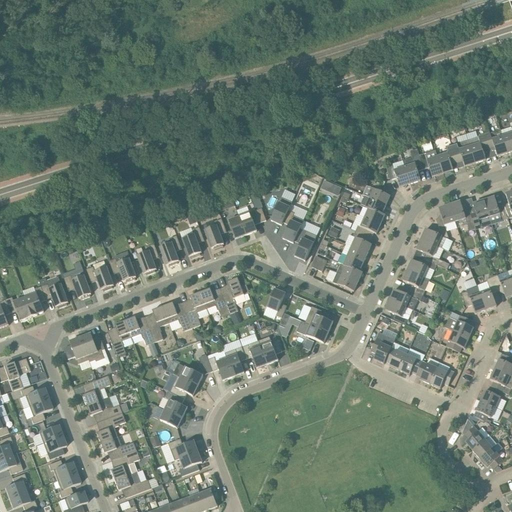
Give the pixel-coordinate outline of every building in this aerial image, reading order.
[(511,131),(511,133),(502,136),(508,154),(511,152),(511,126),(511,127),(511,131)] [(497,157),(508,154),(502,136),(500,130),(490,134),(490,133),(484,135),(489,150),(494,148),(497,157)] [(468,141),(475,164),(486,161),(483,152),(489,150),(484,135),(478,137),(468,141)] [(465,168),(475,164),(468,141),(451,146),(456,160),(462,158),(465,168)] [(437,157),(443,175),(453,171),(450,162),(456,160),(451,146),(445,148),(447,154),(437,157)] [(411,153),(413,158),(402,161),(410,185),(421,182),(418,172),(424,171),(419,156),(420,156),(418,151),(411,153)] [(432,178),(443,175),(437,157),(435,151),(420,156),(419,156),(424,171),(429,169),(432,178)] [(400,188),(410,185),(402,161),(386,166),(391,181),(397,179),(400,188)] [(324,181),(321,189),(327,192),(331,184),(324,181)] [(367,187),(363,196),(365,197),(369,199),(386,207),(390,197),(385,195),(388,190),(383,187),(379,186),(376,184),(374,183),(372,189),(367,187)] [(511,213),(511,211),(511,210),(511,192),(506,195),(509,204),(503,206),(507,219),(511,217),(511,213)] [(365,197),(360,207),(369,210),(382,216),(382,215),(386,207),(369,199),(365,197)] [(507,219),(503,206),(498,208),(495,198),(484,202),(492,226),(502,222),(502,221),(507,219)] [(281,199),(271,222),(282,226),(283,224),(288,212),(291,206),(292,204),(281,199)] [(475,230),(475,231),(492,226),(484,202),(473,205),(476,214),(471,216),(475,230)] [(465,220),(465,218),(460,203),(450,206),(455,223),(465,220)] [(444,226),(455,223),(450,206),(439,210),(442,219),(436,221),(438,227),(437,229),(446,233),(444,226)] [(261,210),(256,212),(260,224),(266,222),(267,222),(262,210),(261,210)] [(369,210),(365,219),(381,226),(385,216),(382,215),(382,216),(369,210)] [(250,214),(239,218),(246,236),(257,232),(255,226),(260,224),(256,212),(250,214)] [(289,226),(283,240),(294,245),(294,243),(300,230),(304,222),(303,221),(293,217),(294,215),(288,212),(283,224),(289,226)] [(188,219),(190,225),(196,223),(194,216),(188,219)] [(475,230),(471,216),(465,218),(465,220),(469,231),(475,230)] [(239,218),(229,222),(236,240),(246,236),(239,218)] [(358,226),(355,232),(372,239),(374,234),(377,235),(381,226),(365,219),(361,228),(358,226)] [(226,234),(227,234),(222,220),(215,223),(216,227),(205,231),(212,250),(214,249),(214,251),(213,251),(214,251),(223,248),(223,247),(222,248),(222,246),(224,246),(220,235),(226,233),(226,234)] [(203,242),(204,242),(199,228),(192,231),(194,236),(182,240),(189,258),(189,259),(191,258),(191,259),(191,260),(201,256),(200,256),(200,255),(202,254),(202,253),(201,253),(198,244),(203,242)] [(332,228),(329,236),(336,239),(338,235),(334,234),(336,230),(332,228)] [(421,241),(437,248),(442,250),(446,239),(448,240),(448,239),(446,233),(437,229),(435,234),(426,230),(421,241)] [(300,230),(294,243),(300,245),(295,258),(305,262),(317,237),(306,232),(300,230)] [(355,238),(351,248),(368,255),(372,246),(369,245),(372,239),(355,232),(353,237),(355,238)] [(171,244),(160,248),(167,267),(169,266),(169,267),(168,268),(169,268),(178,265),(178,264),(177,264),(177,263),(179,262),(175,252),(181,250),(181,251),(182,250),(177,237),(170,239),(171,244)] [(449,265),(433,258),(437,248),(421,241),(417,251),(426,255),(423,260),(436,266),(437,266),(447,271),(449,265)] [(158,259),(159,259),(154,245),(147,248),(149,252),(137,257),(144,275),(146,275),(147,276),(146,276),(146,277),(156,273),(155,273),(155,271),(157,271),(157,270),(156,270),(153,261),(158,258),(158,259)] [(321,245),(317,255),(324,258),(326,253),(325,252),(326,248),(327,248),(321,245)] [(346,246),(342,255),(347,257),(348,257),(364,264),(368,255),(351,248),(346,246)] [(342,255),(338,264),(341,265),(346,268),(346,267),(359,273),(360,273),(364,264),(348,257),(347,257),(342,255)] [(316,257),(311,268),(317,271),(322,260),(316,257)] [(134,279),(136,278),(129,260),(118,264),(116,260),(109,262),(114,276),(115,276),(115,275),(120,273),(124,283),(126,282),(126,283),(126,284),(135,281),(135,280),(134,279)] [(322,260),(317,271),(322,273),(327,262),(322,260)] [(407,272),(430,281),(434,271),(436,266),(442,269),(437,266),(436,266),(423,260),(421,265),(412,261),(407,272)] [(337,273),(336,274),(358,283),(362,274),(360,273),(359,273),(346,267),(346,268),(341,265),(337,273)] [(114,286),(113,286),(107,268),(95,273),(93,268),(86,271),(91,284),(92,284),(92,283),(97,281),(101,291),(101,292),(103,291),(104,292),(103,292),(103,293),(113,289),(112,289),(112,287),(114,287),(114,286)] [(425,291),(430,281),(407,272),(403,282),(412,286),(410,291),(423,297),(425,291)] [(336,274),(332,283),(338,286),(354,293),(358,283),(336,274)] [(506,299),(511,297),(511,283),(510,278),(499,282),(497,276),(492,278),(497,292),(503,290),(506,299)] [(70,292),(75,290),(79,300),(81,299),(81,301),(80,301),(81,301),(90,298),(90,297),(89,296),(91,295),(84,277),(73,281),(71,277),(64,279),(69,293),(70,293),(70,292)] [(480,294),(486,311),(497,307),(492,294),(497,292),(492,278),(486,280),(490,290),(480,294)] [(220,290),(230,316),(238,312),(236,305),(235,300),(250,294),(246,286),(241,288),(238,280),(227,284),(229,287),(221,290),(220,290)] [(41,288),(46,301),(47,301),(47,300),(52,298),(56,308),(56,309),(58,308),(58,309),(58,310),(67,306),(66,305),(68,304),(68,303),(61,286),(50,290),(48,285),(41,288)] [(25,299),(32,318),(38,316),(38,315),(44,313),(40,303),(46,301),(41,288),(35,290),(36,295),(25,299)] [(221,319),(230,316),(220,290),(220,291),(212,294),(210,290),(200,294),(207,311),(216,307),(218,312),(218,311),(221,319)] [(282,320),(287,308),(281,305),(285,295),(275,291),(267,309),(278,313),(276,317),(282,320)] [(423,297),(410,291),(407,296),(395,291),(390,301),(413,311),(418,301),(420,302),(423,297)] [(476,315),(486,311),(480,294),(469,298),(467,292),(462,294),(463,299),(467,308),(472,306),(476,315)] [(197,314),(207,311),(200,294),(190,298),(191,301),(183,304),(192,330),(201,326),(198,319),(199,319),(197,314)] [(26,320),(27,320),(32,318),(25,299),(14,303),(12,298),(6,301),(11,315),(11,314),(16,312),(20,322),(26,320)] [(1,307),(0,307),(0,329),(9,326),(5,316),(10,314),(10,315),(11,315),(6,301),(0,302),(0,303),(1,307)] [(408,321),(413,311),(390,301),(385,311),(394,315),(392,321),(401,325),(405,326),(407,322),(408,321)] [(184,333),(192,330),(183,304),(182,304),(182,305),(174,308),(173,304),(163,308),(169,325),(178,321),(180,326),(181,325),(184,333)] [(160,328),(169,325),(163,308),(152,312),(154,316),(146,319),(146,318),(145,318),(155,344),(163,341),(161,333),(162,333),(160,328)] [(312,308),(305,324),(311,326),(329,334),(333,324),(326,321),(328,315),(318,311),(312,308)] [(445,329),(453,332),(469,340),(474,329),(471,328),(473,323),(460,317),(457,322),(450,319),(445,329)] [(146,347),(155,344),(145,318),(145,319),(137,322),(136,318),(125,322),(132,339),(141,336),(143,340),(144,340),(146,347)] [(285,328),(288,322),(282,320),(279,325),(285,328)] [(122,343),(132,339),(125,322),(115,326),(116,330),(109,333),(108,332),(117,358),(126,355),(123,347),(124,347),(122,343)] [(306,337),(324,345),(329,334),(311,326),(306,337)] [(469,340),(453,332),(446,348),(460,354),(462,349),(465,350),(469,340)] [(374,360),(384,365),(386,362),(385,362),(391,349),(392,349),(393,346),(394,343),(395,341),(379,334),(371,353),(376,355),(374,360)] [(80,339),(89,362),(90,364),(97,361),(98,363),(104,360),(101,352),(105,351),(99,335),(98,336),(98,337),(92,339),(91,335),(80,339)] [(89,362),(80,339),(70,343),(71,347),(64,350),(68,361),(75,358),(78,366),(89,362)] [(261,347),(267,366),(278,362),(276,356),(288,352),(283,339),(271,344),(271,343),(261,347)] [(389,367),(400,372),(408,353),(393,346),(392,349),(391,349),(385,362),(386,362),(391,365),(389,367)] [(246,361),(248,366),(255,364),(257,370),(267,366),(261,347),(250,351),(250,352),(244,354),(246,361)] [(227,360),(234,378),(244,374),(240,363),(246,361),(244,354),(242,348),(236,351),(225,355),(227,360)] [(411,374),(416,376),(423,360),(408,353),(400,372),(410,376),(411,374)] [(511,362),(511,359),(502,355),(495,371),(510,377),(511,371),(511,365),(511,362)] [(205,376),(213,373),(208,361),(206,356),(199,359),(205,376)] [(219,371),(223,382),(234,378),(227,360),(216,364),(214,358),(208,361),(213,373),(219,371)] [(14,364),(3,368),(8,381),(12,393),(23,389),(30,386),(26,374),(30,373),(26,360),(16,363),(16,364),(14,365),(14,364)] [(420,381),(430,386),(439,367),(423,360),(416,376),(421,378),(420,381)] [(439,367),(430,386),(440,390),(443,385),(448,387),(454,374),(439,367)] [(203,377),(186,368),(181,378),(198,387),(203,377)] [(502,393),(508,396),(511,386),(511,378),(510,377),(495,371),(490,381),(494,383),(491,388),(502,393)] [(46,379),(43,373),(39,374),(38,378),(39,382),(46,379)] [(119,375),(112,377),(114,384),(122,381),(119,375)] [(87,407),(104,401),(100,391),(105,390),(104,389),(112,386),(108,377),(83,387),(83,388),(84,387),(87,395),(83,397),(87,407)] [(193,397),(198,387),(181,378),(176,388),(173,395),(180,398),(185,400),(187,394),(193,397)] [(148,384),(143,381),(140,387),(145,390),(148,384)] [(32,388),(21,392),(23,398),(25,397),(29,407),(29,408),(48,400),(44,390),(34,393),(32,388)] [(485,392),(481,402),(495,409),(500,398),(502,393),(491,388),(489,393),(485,392)] [(170,401),(165,411),(182,419),(187,409),(177,404),(180,398),(173,395),(168,392),(165,398),(170,401)] [(48,400),(29,408),(33,418),(31,419),(33,425),(45,420),(42,415),(52,411),(52,410),(48,400)] [(97,425),(123,415),(122,414),(120,407),(119,406),(112,409),(112,408),(107,410),(104,401),(87,407),(91,417),(94,416),(97,424),(97,425)] [(474,418),(485,423),(488,417),(491,419),(495,409),(481,402),(474,418)] [(129,411),(126,404),(120,407),(122,414),(129,411)] [(160,421),(177,430),(182,419),(165,411),(160,421)] [(101,445),(118,439),(114,429),(119,428),(119,427),(126,424),(126,423),(123,415),(97,425),(98,425),(101,433),(97,434),(101,445)] [(465,443),(473,452),(485,441),(478,433),(474,428),(476,426),(475,425),(478,421),(469,416),(462,433),(464,436),(460,440),(461,447),(465,443)] [(0,419),(0,418),(0,437),(9,434),(6,428),(4,429),(0,419)] [(58,427),(39,434),(43,444),(62,437),(58,427)] [(62,437),(43,444),(47,455),(66,448),(66,447),(62,437)] [(158,437),(150,439),(153,448),(161,446),(158,437)] [(0,446),(1,449),(0,448),(0,460),(14,455),(10,445),(12,444),(10,438),(0,442),(0,446)] [(112,462),(137,453),(134,444),(126,447),(126,446),(121,448),(118,439),(101,445),(105,455),(109,453),(112,461),(111,461),(112,462)] [(176,449),(180,460),(198,453),(194,442),(183,447),(181,440),(168,445),(171,451),(176,449)] [(473,452),(480,460),(492,449),(485,441),(473,452)] [(148,449),(142,452),(145,458),(151,455),(148,449)] [(501,471),(498,467),(503,462),(492,449),(480,460),(487,468),(490,466),(496,473),(501,471)] [(115,482),(132,476),(129,466),(133,465),(133,464),(140,461),(137,453),(112,462),(115,470),(111,471),(111,472),(115,482)] [(180,460),(184,471),(184,470),(187,477),(199,472),(196,466),(202,464),(198,453),(180,460)] [(14,455),(0,460),(0,472),(9,470),(11,476),(23,471),(16,454),(14,455)] [(60,462),(49,466),(51,472),(53,471),(57,482),(76,474),(72,464),(63,468),(60,462)] [(167,473),(160,475),(164,484),(170,481),(167,473)] [(76,474),(57,482),(61,492),(59,493),(61,499),(73,495),(70,489),(80,485),(76,474)] [(15,486),(5,489),(9,500),(28,493),(24,482),(26,481),(24,475),(13,480),(15,486)] [(200,475),(194,477),(197,483),(203,481),(200,475)] [(132,476),(115,482),(119,492),(123,491),(126,499),(125,499),(126,500),(151,490),(148,481),(140,484),(140,483),(136,485),(132,476)] [(159,487),(154,489),(156,494),(165,491),(162,485),(159,487)] [(201,495),(207,511),(218,508),(211,491),(201,495)] [(28,493),(9,500),(13,510),(23,507),(24,511),(26,511),(37,508),(34,502),(32,503),(28,493)] [(68,511),(64,511),(83,511),(81,506),(88,504),(87,503),(83,493),(64,500),(68,511)] [(195,511),(206,511),(207,511),(201,495),(191,499),(195,511)] [(184,511),(195,511),(191,499),(180,502),(184,511)] [(172,511),(184,511),(180,502),(170,506),(172,511)]
